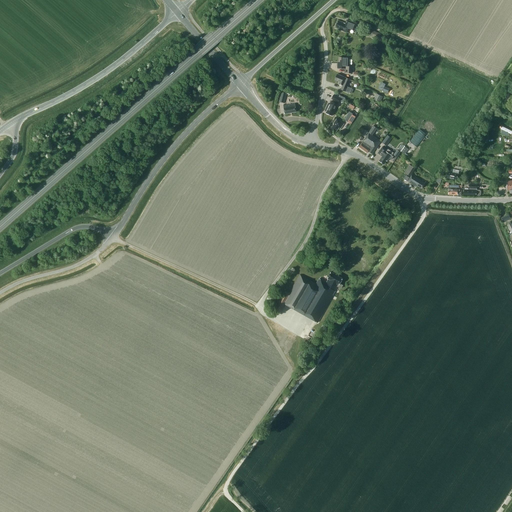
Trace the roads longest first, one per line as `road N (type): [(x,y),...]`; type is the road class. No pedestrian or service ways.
road 1 (trunk): [(0,228),(258,0)]
road 2 (tertiary): [(511,200),(424,198),(348,152),(308,142)]
road 3 (secondary): [(9,123),(84,85),(177,12)]
road 4 (secondary): [(112,237),(165,154),(238,84)]
road 5 (track): [(260,308),(112,237)]
road 6 (residential): [(308,142),(323,85),(322,24),(342,11)]
road 7 (unclassified): [(0,294),(76,265),(112,237)]
road 8 (trunk): [(238,84),(333,0)]
road 9 (trunk): [(0,272),(78,227),(112,237)]
